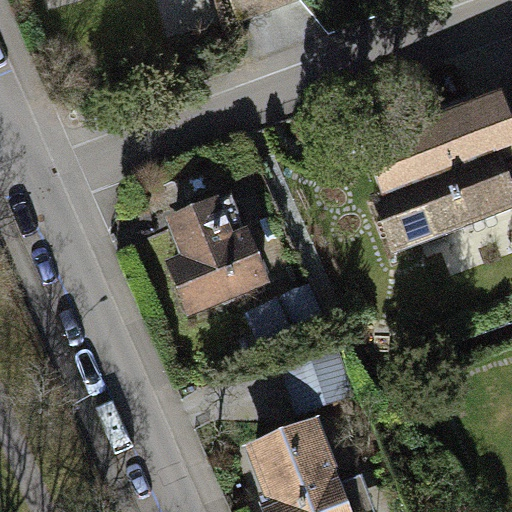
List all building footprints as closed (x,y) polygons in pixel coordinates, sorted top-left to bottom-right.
[(233,0),(240,18),(271,7),(289,0),(233,0)] [(391,201),(378,206),(395,251),(511,206),(511,204),(495,162),(484,166),(466,120),(373,155),(391,201)] [(229,205),(175,227),(190,263),(174,269),(193,314),(262,286),(229,205)] [(315,309),(296,318),(305,337),(324,329),(315,309)] [(333,348),(284,364),(300,415),(350,398),(333,348)] [(344,511),(313,430),(252,453),(274,511),(344,511)]
